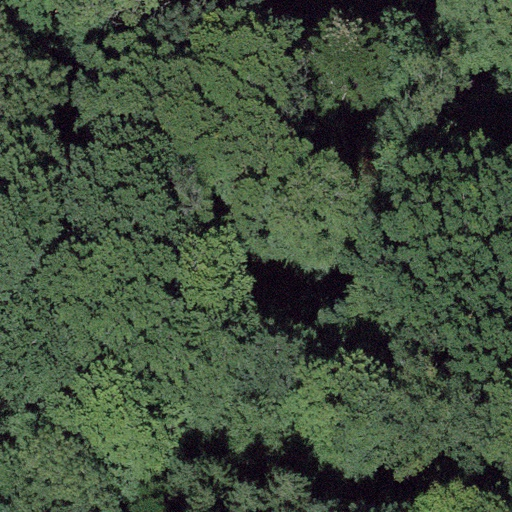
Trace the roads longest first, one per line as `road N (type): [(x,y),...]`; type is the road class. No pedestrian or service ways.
road 1 (track): [(511,26),(0,33)]
road 2 (track): [(0,441),(341,511)]
